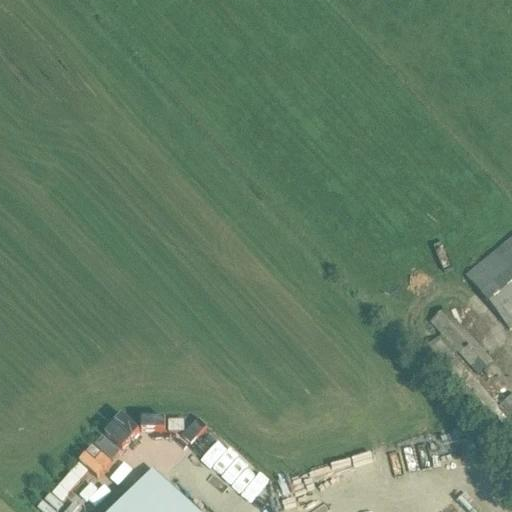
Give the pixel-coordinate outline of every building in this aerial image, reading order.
[(212,61),(212,100),(248,101),(248,77),(231,77),(232,61),(212,61)] [(511,243),(507,238),(455,281),(482,314),(477,318),(496,341),(511,327),(511,243)] [(438,339),(422,354),(503,445),(511,437),(511,422),(500,409),(438,339)] [(157,461),(167,451),(136,423),(126,433),(157,461)] [(207,473),(213,473),(213,451),(197,451),(197,482),(207,482),(207,473)] [(77,462),(77,478),(94,477),(94,462),(77,462)] [(270,479),(275,500),(282,498),(278,478),(270,479)] [(63,492),(80,498),(84,486),(67,480),(63,492)] [(156,511),(136,493),(118,511),(156,511)]
